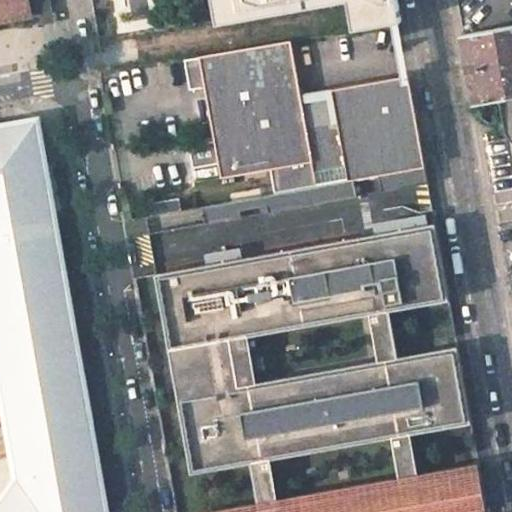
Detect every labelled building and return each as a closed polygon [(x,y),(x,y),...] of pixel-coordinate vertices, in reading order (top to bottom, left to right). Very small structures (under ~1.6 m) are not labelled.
[(0,0),(0,22),(4,22),(44,14),(41,0),(0,0)] [(41,0),(44,14),(52,13),(49,0),(41,0)] [(60,0),(49,0),(52,13),(53,21),(64,20),(60,0)] [(158,0),(124,0),(129,18),(161,10),(158,0)] [(208,0),(211,18),(316,0),(345,0),(351,29),(401,20),(397,0),(208,0)] [(511,22),(463,31),(470,66),(476,101),(500,96),(511,94),(511,22)] [(293,39),(202,56),(224,178),(313,161),(318,185),(356,178),(380,174),(427,166),(416,105),(405,107),(401,85),(334,87),(335,92),(304,98),(293,39)] [(401,85),(405,107),(416,105),(412,81),(400,79),(401,85)] [(511,94),(500,96),(511,162),(511,94)] [(36,120),(0,126),(0,132),(8,134),(16,137),(28,146),(35,155),(41,167),(43,180),(41,194),(40,206),(40,216),(41,222),(54,220),(36,120)] [(0,345),(7,386),(79,373),(60,270),(59,265),(53,255),(47,246),(43,234),(41,222),(40,216),(40,206),(41,194),(43,180),(41,167),(35,155),(28,146),(16,137),(8,134),(0,132),(0,345)] [(427,166),(380,174),(383,192),(430,184),(427,166)] [(359,197),(356,178),(318,185),(204,205),(207,224),(244,217),(242,210),(269,205),(270,213),(359,197)] [(79,373),(82,373),(54,220),(41,222),(43,234),(47,246),(53,255),(59,265),(60,270),(79,373)] [(414,433),(473,423),(460,346),(402,355),(394,309),(451,300),(438,222),(159,270),(193,470),(253,460),(260,499),(198,510),(198,511),(489,511),(481,462),(421,472),(414,433)] [(98,511),(94,503),(90,491),(88,478),(88,465),(90,452),(90,442),(89,430),(79,373),(7,386),(15,431),(12,432),(9,433),(16,473),(18,472),(21,493),(16,493),(5,497),(0,503),(0,504),(0,511),(98,511)] [(106,511),(82,373),(79,373),(89,430),(90,442),(90,452),(88,465),(88,478),(90,491),(94,503),(98,511),(106,511)] [(4,387),(12,432),(15,431),(7,386),(4,387)]
